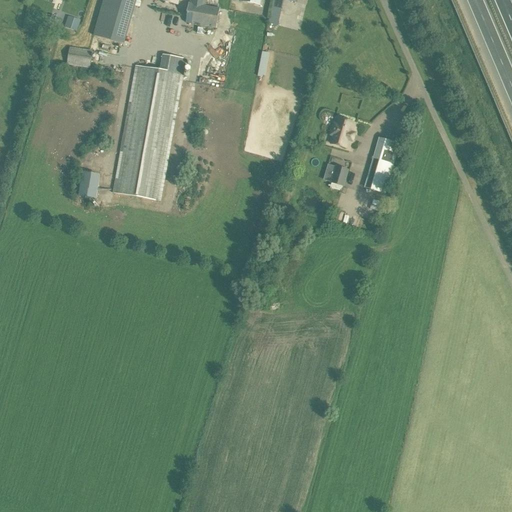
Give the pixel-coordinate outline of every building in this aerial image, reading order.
[(103,0),(93,37),(125,46),(137,0),(103,0)] [(190,3),(186,23),(216,28),(220,9),(206,6),(206,0),(190,0),(190,3)] [(274,0),(273,7),(274,8),(282,9),(283,5),(283,0),(285,0),(296,3),(296,0),(274,0)] [(225,30),(231,31),(235,15),(230,13),(225,30)] [(290,16),(285,15),(282,30),(286,31),(290,16)] [(76,31),(79,24),(68,20),(66,27),(76,31)] [(69,47),(67,65),(90,69),(93,51),(69,47)] [(134,65),(112,192),(161,201),(185,59),(162,55),(159,70),(134,65)] [(72,90),(76,94),(83,85),(79,81),(72,90)] [(336,125),(332,137),(335,138),(333,145),(348,150),(355,125),(340,120),(339,126),(336,125)] [(383,140),(368,189),(387,195),(402,145),(383,140)] [(336,167),(331,184),(330,189),(341,192),(343,187),(348,171),(336,167)] [(101,175),(83,173),(80,196),(97,199),(101,175)]
